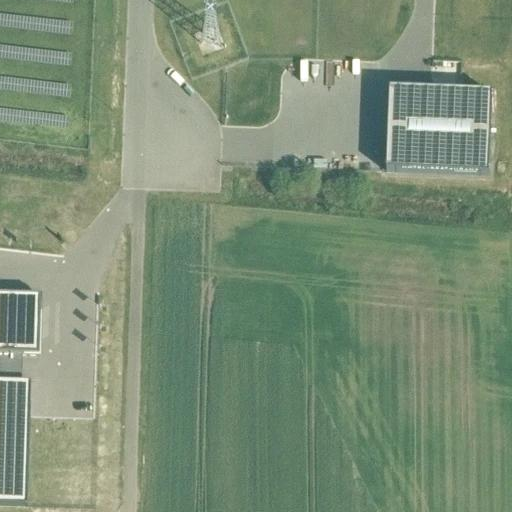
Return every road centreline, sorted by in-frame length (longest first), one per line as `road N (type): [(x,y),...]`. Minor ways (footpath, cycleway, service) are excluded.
road 1 (unclassified): [(130,511),(137,181)]
road 2 (residential): [(137,181),(143,0)]
